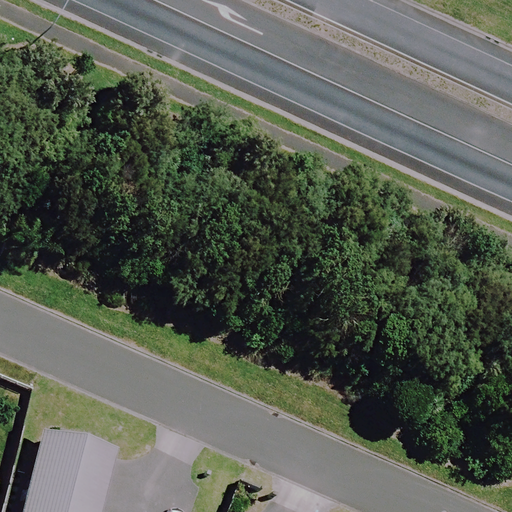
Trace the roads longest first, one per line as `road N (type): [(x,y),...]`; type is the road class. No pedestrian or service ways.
road 1 (residential): [(0,326),(407,511)]
road 2 (primary): [(511,179),(121,0)]
road 3 (primary): [(382,0),(511,54)]
